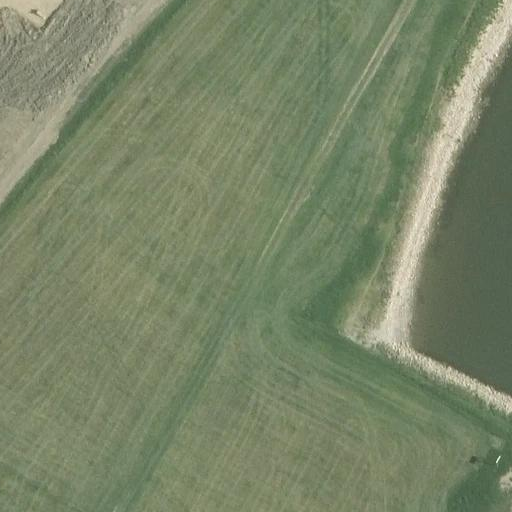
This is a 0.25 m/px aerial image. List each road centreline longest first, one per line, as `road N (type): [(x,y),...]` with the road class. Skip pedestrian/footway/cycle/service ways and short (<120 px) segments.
road 1 (track): [(235,304),(338,173),(415,0)]
road 2 (track): [(118,511),(235,304)]
